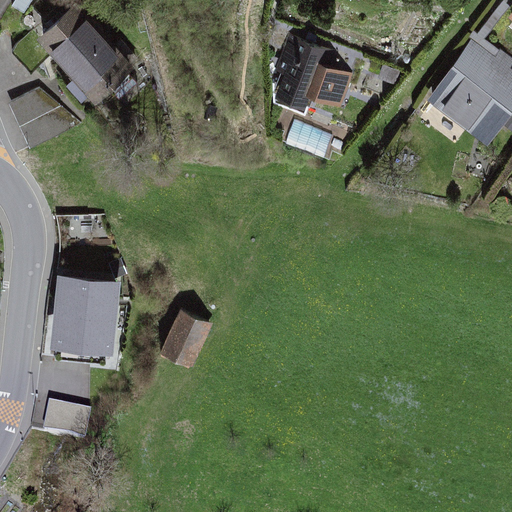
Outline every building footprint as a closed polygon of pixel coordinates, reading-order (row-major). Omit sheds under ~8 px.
[(138,76),(79,7),(47,34),(106,103),(138,76)] [(224,106),(254,83),(203,19),(173,43),(224,106)] [(335,51),(301,40),(280,105),(316,116),(321,100),(343,107),(355,70),(331,62),(335,51)] [(511,64),(481,42),(434,106),(472,134),(494,104),(511,117),(511,64)] [(62,86),(16,105),(34,149),(80,129),(62,86)] [(114,282),(66,280),(62,358),(110,361),(114,282)] [(218,326),(182,312),(162,362),(198,377),(218,326)] [(46,422),(88,429),(93,400),(52,392),(46,422)]
